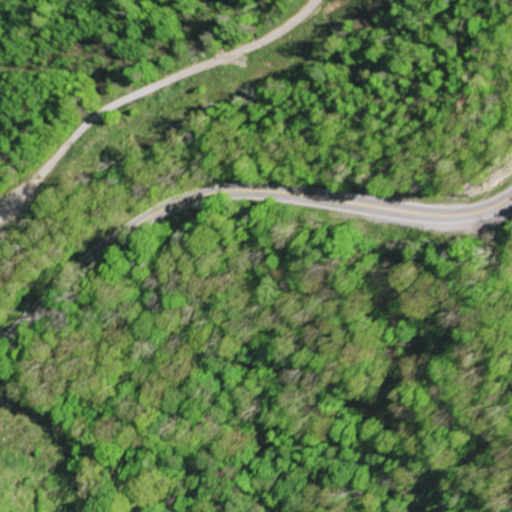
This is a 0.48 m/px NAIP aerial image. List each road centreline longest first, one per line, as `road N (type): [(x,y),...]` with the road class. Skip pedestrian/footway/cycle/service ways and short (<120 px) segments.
road 1 (primary): [(511,193),(458,215),(244,189),(196,195),(122,233),(0,342)]
road 2 (track): [(0,209),(106,111),(323,21)]
